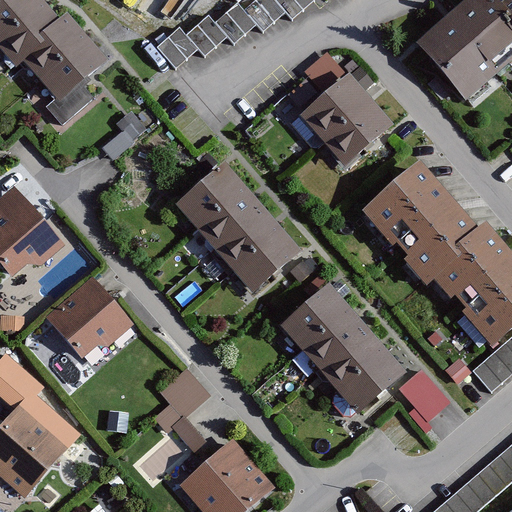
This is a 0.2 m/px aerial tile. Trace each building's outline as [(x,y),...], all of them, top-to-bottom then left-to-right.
[(48,25),(27,0),(0,0),(0,69),(4,75),(13,68),(46,108),(96,67),(56,19),(48,25)] [(238,0),(217,22),(209,14),(189,33),(181,25),(157,49),(178,70),(199,49),(208,58),(229,37),(237,45),(258,24),(266,33),(285,14),(294,23),(316,0),(238,0)] [(511,0),(478,0),(477,1),(475,0),(463,0),(405,49),(454,106),(511,57),(511,0)] [(335,171),(384,128),(340,79),(292,121),(335,171)] [(123,130),(106,148),(117,159),(148,127),(131,111),(119,125),(123,130)] [(168,209),(246,296),(294,254),(216,167),(168,209)] [(511,269),(475,227),(468,233),(409,167),(352,218),(418,292),(425,285),(484,352),(511,326),(511,269)] [(18,270),(36,269),(58,251),(10,192),(0,200),(0,278),(3,282),(18,270)] [(97,356),(125,330),(84,285),(40,326),(75,364),(91,349),(97,356)] [(396,374),(320,289),(271,333),(346,418),(396,374)] [(511,371),(511,336),(468,374),(486,393),(511,371)] [(157,394),(181,420),(203,400),(180,374),(157,394)] [(63,449),(12,409),(0,423),(0,480),(24,499),(63,449)] [(241,511),(266,491),(226,444),(174,489),(193,511),(241,511)] [(478,511),(511,482),(511,444),(435,511),(478,511)]
